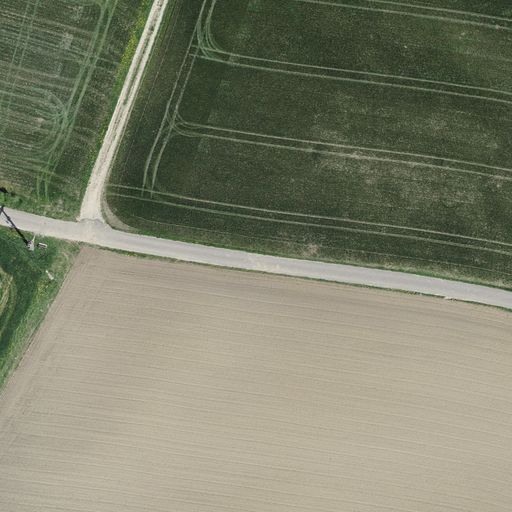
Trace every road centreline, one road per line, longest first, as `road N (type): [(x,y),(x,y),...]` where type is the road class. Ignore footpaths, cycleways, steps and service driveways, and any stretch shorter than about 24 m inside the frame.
road 1 (unclassified): [(511,306),(0,217)]
road 2 (track): [(161,0),(87,205),(98,239)]
